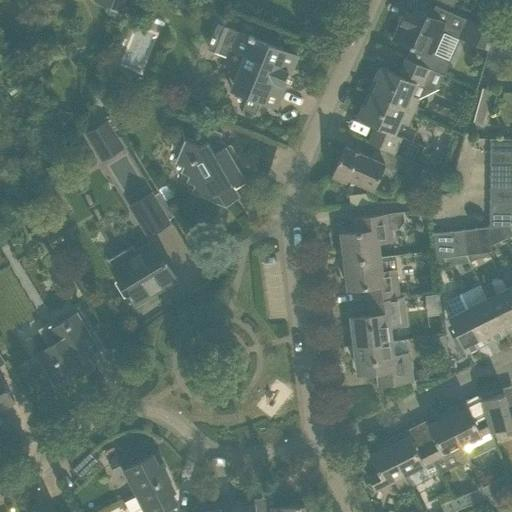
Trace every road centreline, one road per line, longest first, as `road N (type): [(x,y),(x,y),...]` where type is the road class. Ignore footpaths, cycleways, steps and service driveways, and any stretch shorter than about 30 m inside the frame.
road 1 (residential): [(310,437),(287,322),(291,213),(306,148),(365,0)]
road 2 (residential): [(0,483),(38,465),(107,407),(137,403),(171,416),(213,456),(310,437)]
road 3 (residential): [(310,437),(511,356)]
